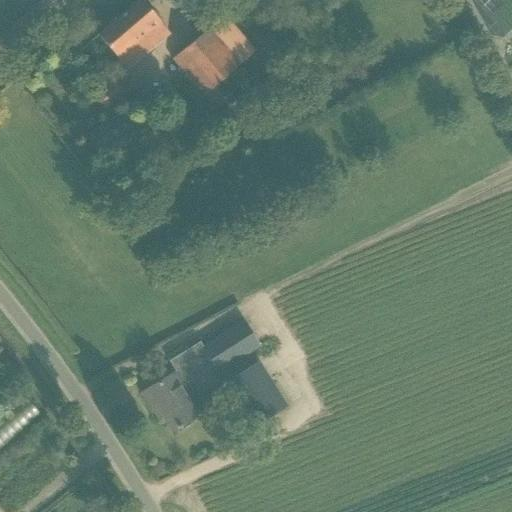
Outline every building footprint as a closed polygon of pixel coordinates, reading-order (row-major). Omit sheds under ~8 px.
[(139,0),(98,35),(127,70),(169,34),(160,22),(141,0),(139,0)] [(254,50),(237,30),(224,15),(172,59),(185,75),(202,94),(254,50)] [(92,97),(102,110),(124,93),(113,81),(92,97)] [(146,142),(125,110),(84,136),(103,169),(146,142)] [(172,432),(189,421),(197,415),(178,385),(212,364),(216,371),(272,337),(257,313),(202,347),(200,343),(171,361),(178,371),(142,394),(152,409),(156,406),(172,432)] [(252,428),(285,407),(256,361),(223,383),(252,428)]
